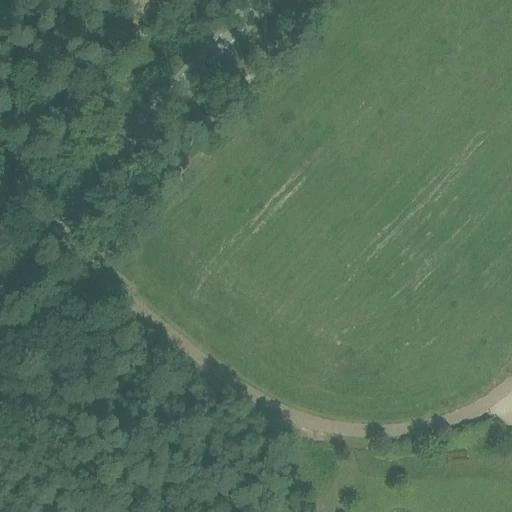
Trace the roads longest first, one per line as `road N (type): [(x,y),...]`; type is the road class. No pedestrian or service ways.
road 1 (unknown): [(349,0),(115,258),(73,268),(0,347)]
road 2 (tertiary): [(0,285),(267,0)]
